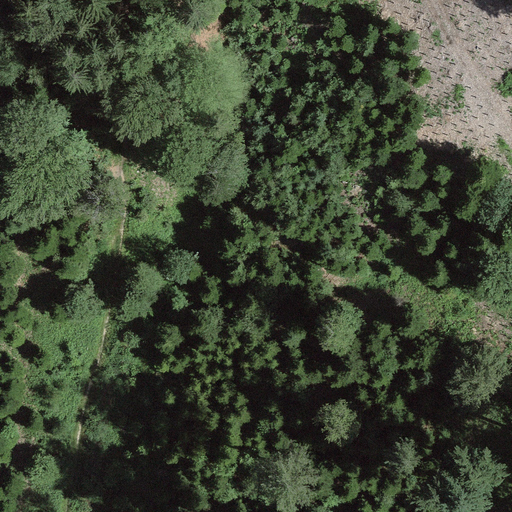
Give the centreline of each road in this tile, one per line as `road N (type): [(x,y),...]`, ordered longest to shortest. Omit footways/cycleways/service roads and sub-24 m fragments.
road 1 (track): [(68,511),(116,302),(130,0)]
road 2 (track): [(511,132),(453,39),(441,0)]
